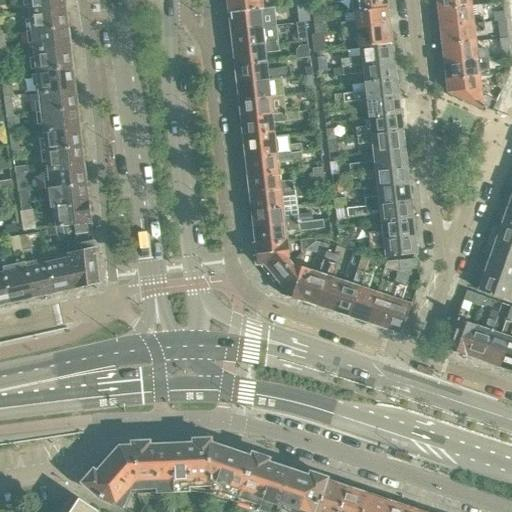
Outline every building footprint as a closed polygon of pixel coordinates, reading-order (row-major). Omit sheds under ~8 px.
[(27,4),(28,12),(64,7),(63,1),(64,0),(25,0),(26,2),(27,4)] [(229,4),(230,13),(263,9),(261,0),(226,0),(227,3),(229,4)] [(351,0),(353,12),(386,9),(385,1),(385,0),(351,0)] [(436,0),(437,11),(470,7),(469,0),(436,0)] [(296,5),(297,15),(308,13),(307,4),(296,5)] [(440,21),(441,28),(483,23),(481,5),(470,7),(437,11),(438,20),(440,21)] [(30,29),(30,31),(66,26),(68,24),(67,16),(65,15),(64,7),(28,12),(29,20),(28,22),(29,28),(30,29)] [(232,29),(232,31),(275,26),(274,7),(263,9),(230,13),(231,19),(229,21),(229,27),(232,29)] [(313,17),(323,16),(324,16),(323,8),(312,9),(313,17)] [(344,14),(345,22),(340,22),(341,31),(388,26),(387,19),(389,17),(388,11),(386,10),(386,9),(353,12),(344,14)] [(495,21),(498,21),(505,20),(505,12),(494,13),(495,21)] [(313,17),(315,35),(322,34),(326,33),(323,16),(313,17)] [(498,21),(500,39),(508,38),(505,20),(498,21)] [(298,41),(307,40),(306,32),(305,22),(296,23),(298,41)] [(440,36),(441,47),(475,43),(473,33),(484,31),(483,23),(441,28),(442,34),(440,36)] [(31,41),(32,50),(69,46),(68,39),(70,37),(69,30),(67,29),(66,26),(30,31),(30,32),(30,34),(30,40),(31,41)] [(233,43),(234,49),(277,44),(275,26),(232,31),(232,33),(230,35),(231,41),(233,43)] [(388,26),(341,31),(337,31),(338,40),(358,38),(359,47),(390,43),(392,41),(391,34),(389,33),(388,26)] [(322,34),(315,35),(312,35),(314,52),(324,51),(322,34)] [(508,38),(500,39),(502,57),(510,56),(508,38)] [(361,56),(340,59),(340,60),(341,68),(392,62),(392,56),(393,54),(393,48),(391,46),(390,43),(359,47),(361,56)] [(444,56),(445,64),(487,59),(486,50),(476,51),(475,43),(441,47),(442,55),(444,56)] [(236,64),(236,66),(267,62),(265,53),(278,52),(277,44),(234,49),(235,54),(233,56),(233,62),(236,64)] [(309,57),(308,45),(299,46),(296,50),(296,59),(309,57)] [(34,67),(35,70),(54,68),(54,70),(54,72),(71,70),(71,68),(71,63),(72,62),(72,55),(70,54),(69,46),(32,50),(33,58),(33,60),(33,65),(34,67)] [(6,53),(0,53),(0,73),(6,73),(9,72),(6,53)] [(326,57),(317,58),(318,63),(318,70),(327,69),(326,57)] [(444,71),(445,81),(479,78),(489,76),(487,59),(445,64),(446,70),(444,71)] [(237,78),(238,83),(281,78),(290,77),(289,67),(267,69),(267,62),(236,66),(236,68),(234,70),(235,76),(237,78)] [(393,68),(392,62),(332,69),(333,77),(349,75),(363,74),(364,82),(394,79),(394,77),(396,75),(395,69),(393,68)] [(37,85),(37,93),(74,89),(73,82),(75,80),(74,73),(72,72),(71,70),(54,72),(54,70),(54,68),(35,70),(35,72),(35,76),(35,78),(35,83),(37,85)] [(506,80),(508,74),(495,76),(497,88),(502,87),(506,80)] [(0,78),(3,97),(10,96),(13,96),(10,77),(0,78)] [(239,89),(237,91),(238,97),(240,99),(240,101),(283,96),(281,78),(238,83),(239,89)] [(479,78),(445,81),(446,91),(492,111),(496,102),(486,97),(481,98),(479,78)] [(395,81),(394,79),(364,82),(365,91),(334,95),(335,103),(336,103),(336,104),(343,103),(396,96),(396,91),(397,89),(397,83),(395,81)] [(39,111),(40,112),(76,107),(77,105),(77,98),(75,97),(74,89),(37,93),(38,101),(38,103),(38,109),(39,111)] [(3,97),(6,117),(13,116),(10,96),(3,97)] [(240,103),(238,105),(239,111),(241,113),(242,118),(286,114),(285,113),(285,109),(283,96),(240,101),(240,103)] [(397,102),(396,96),(343,103),(344,111),(367,108),(368,117),(398,113),(398,112),(400,110),(399,104),(397,102)] [(333,115),(332,104),(323,105),(324,116),(333,115)] [(41,123),(42,131),(78,127),(77,120),(79,118),(78,111),(76,110),(76,107),(40,112),(40,113),(39,115),(40,121),(41,123)] [(243,124),(241,126),(242,132),(244,134),(244,136),(245,136),(275,133),(273,123),(286,122),(287,122),(299,120),(298,112),(292,112),(285,113),(286,114),(242,118),(243,124)] [(369,126),(355,128),(356,137),(401,132),(400,126),(402,124),(401,118),(399,116),(398,113),(368,117),(369,126)] [(6,117),(9,135),(16,134),(13,116),(6,117)] [(44,149),(44,150),(80,146),(80,145),(82,143),(81,136),(79,135),(78,127),(42,131),(43,139),(42,141),(43,147),(44,149)] [(401,137),(401,132),(356,137),(357,145),(371,143),(372,153),(403,149),(402,147),(404,145),(403,139),(401,137)] [(245,142),(243,144),(244,150),(246,152),(247,158),(301,152),(300,143),(297,144),(289,145),(288,135),(275,137),(275,133),(245,136),(244,136),(244,140),(245,142)] [(16,134),(9,135),(12,155),(19,154),(16,134)] [(45,161),(46,169),(82,165),(82,158),(83,157),(82,149),(81,148),(80,146),(44,150),(44,151),(43,153),(44,159),(45,161)] [(403,151),(403,149),(372,153),(373,161),(349,164),(349,166),(350,173),(361,172),(405,167),(404,161),(406,159),(405,152),(403,151)] [(248,174),(249,177),(279,173),(278,163),(302,160),(301,152),(247,158),(247,164),(245,166),(246,172),(248,174)] [(339,174),(338,162),(330,163),(331,175),(339,174)] [(15,173),(24,172),(28,171),(27,165),(14,167),(15,173)] [(48,186),(48,189),(85,184),(85,183),(86,181),(85,174),(83,173),(82,165),(46,169),(47,177),(46,179),(47,185),(48,186)] [(323,185),(321,167),(311,169),(313,186),(323,185)] [(375,178),(376,188),(407,184),(406,182),(408,180),(407,174),(405,172),(405,167),(361,172),(362,180),(375,178)] [(18,193),(19,193),(29,192),(28,190),(26,191),(24,172),(15,173),(18,193)] [(250,187),(251,194),(294,188),(293,179),(280,181),(279,173),(249,177),(247,179),(248,185),(250,187)] [(11,180),(0,181),(0,190),(4,190),(12,188),(11,181),(11,180)] [(50,198),(51,207),(87,203),(86,196),(88,195),(87,187),(85,186),(85,184),(48,189),(49,189),(48,191),(48,197),(50,198)] [(363,198),(364,206),(409,202),(408,195),(410,193),(409,187),(407,186),(407,184),(376,188),(377,196),(363,198)] [(252,209),(253,212),(296,206),(295,197),(301,196),(310,195),(309,187),(294,188),(251,194),(251,199),(249,201),(250,207),(252,209)] [(12,188),(4,190),(6,202),(13,201),(12,188)] [(19,193),(21,212),(31,209),(29,192),(19,193)] [(345,200),(334,201),(335,210),(346,208),(345,200)] [(409,207),(409,202),(364,206),(355,207),(346,208),(347,217),(379,213),(380,223),(411,219),(411,217),(412,215),(411,209),(409,207)] [(55,227),(61,226),(89,222),(89,218),(91,218),(89,203),(87,203),(51,207),(52,220),(54,219),(55,227)] [(254,222),(255,229),(311,221),(310,213),(297,215),(296,206),(253,212),(251,214),(252,220),(254,222)] [(32,209),(31,209),(21,212),(20,212),(23,231),(35,229),(32,209)] [(503,224),(503,226),(511,229),(511,210),(509,209),(507,214),(504,216),(503,220),(503,224)] [(411,220),(411,219),(380,223),(381,231),(368,233),(369,242),(413,236),(412,230),(414,228),(413,222),(411,220)] [(256,243),(256,245),(287,241),(286,232),(323,228),(322,220),(311,221),(255,229),(255,233),(253,236),(254,242),(256,243)] [(81,251),(68,254),(75,287),(75,289),(98,284),(93,242),(91,222),(89,222),(61,226),(63,236),(64,238),(67,248),(80,246),(81,251)] [(61,226),(55,227),(55,228),(57,237),(63,236),(61,226)] [(499,236),(496,243),(511,248),(511,229),(503,226),(502,227),(500,228),(498,234),(499,236)] [(18,237),(21,250),(25,264),(33,262),(27,235),(18,237)] [(414,242),(413,236),(369,242),(370,249),(383,248),(384,258),(415,254),(415,252),(416,250),(416,243),(414,242)] [(13,251),(21,250),(18,237),(10,238),(13,251)] [(301,253),(305,250),(315,242),(314,238),(300,240),(301,253)] [(265,263),(275,276),(289,264),(285,259),(285,258),(289,257),(287,241),(256,245),(254,245),(257,264),(265,263)] [(319,242),(315,242),(305,250),(315,253),(319,242)] [(351,243),(343,244),(357,250),(356,242),(351,243)] [(492,256),(491,258),(511,266),(511,248),(496,243),(495,247),(493,248),(491,254),(492,256)] [(16,266),(2,269),(10,301),(12,301),(14,302),(21,301),(22,299),(32,296),(25,264),(21,250),(13,251),(16,266)] [(311,303),(317,304),(333,255),(326,253),(323,260),(322,260),(318,273),(310,270),(300,300),(300,301),(301,299),(302,299),(303,302),(309,304),(311,303)] [(68,254),(46,259),(54,292),(56,291),(58,293),(65,291),(66,289),(75,287),(68,254)] [(322,306),(323,309),(329,311),(332,309),(334,310),(344,281),(334,278),(341,258),(333,255),(317,304),(322,306)] [(345,314),(351,316),(369,261),(361,256),(351,284),(344,281),(334,310),(335,311),(336,313),(342,315),(345,314)] [(487,269),(485,275),(511,284),(511,266),(491,258),(491,259),(488,261),(486,266),(487,269)] [(33,262),(25,264),(32,296),(41,294),(43,296),(50,294),(52,292),(54,292),(46,259),(33,262)] [(397,284),(383,327),(389,329),(390,331),(396,333),(398,332),(401,333),(411,304),(401,300),(407,281),(408,281),(411,270),(419,269),(417,259),(399,261),(400,271),(400,273),(397,284)] [(365,321),(367,321),(376,292),(368,289),(376,263),(370,261),(369,261),(351,316),(356,317),(357,320),(363,322),(365,321)] [(384,267),(400,273),(400,271),(399,261),(386,262),(384,267)] [(282,295),(300,300),(310,270),(294,265),(293,269),(292,268),(289,264),(275,276),(285,287),(282,295)] [(2,269),(0,269),(0,305),(7,304),(8,302),(10,301),(2,269)] [(511,284),(485,275),(479,291),(481,292),(511,303),(511,284)] [(378,325),(383,327),(397,284),(380,279),(376,292),(367,321),(368,322),(370,324),(375,326),(378,325)] [(463,300),(464,301),(481,307),(484,297),(467,291),(463,300)] [(494,364),(499,365),(511,326),(511,307),(510,307),(505,322),(500,335),(492,332),(482,360),(484,360),(485,363),(491,365),(494,364)] [(446,350),(464,356),(474,325),(465,321),(468,312),(460,310),(446,350)] [(478,358),(482,360),(492,332),(498,313),(490,310),(487,319),(484,328),(474,325),(464,356),(476,360),(478,358)] [(511,371),(511,326),(499,365),(505,367),(506,370),(511,372),(511,371)] [(189,490),(210,493),(207,439),(193,440),(193,444),(171,445),(173,491),(189,490)] [(218,490),(238,497),(251,457),(209,444),(209,439),(207,439),(210,493),(216,495),(218,490)] [(157,492),(173,491),(171,445),(148,446),(148,442),(133,443),(135,488),(156,487),(157,492)] [(131,488),(135,488),(133,443),(132,443),(132,447),(119,447),(96,473),(93,470),(82,482),(99,497),(122,507),(131,488)] [(257,508),(267,511),(272,511),(287,470),(266,462),(267,459),(252,454),(251,458),(251,457),(238,497),(258,504),(257,508)] [(313,511),(325,480),(325,478),(310,473),(309,477),(287,470),(272,511),(313,511)] [(337,511),(346,487),(337,484),(336,482),(329,479),(327,480),(325,480),(313,511),(337,511)] [(360,511),(367,494),(358,491),(357,489),(349,486),(347,487),(346,487),(337,511),(360,511)] [(383,511),(387,501),(378,498),(377,496),(370,493),(368,494),(367,494),(360,511),(383,511)] [(98,511),(91,507),(78,498),(68,511),(98,511),(97,511),(98,511)] [(383,511),(406,511),(408,508),(399,505),(398,502),(391,500),(388,501),(387,501),(383,511)]
